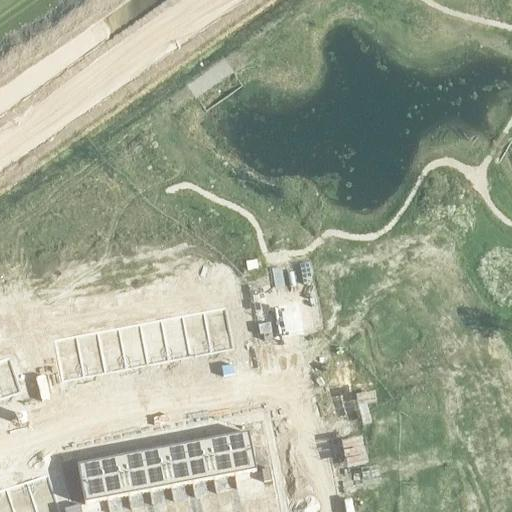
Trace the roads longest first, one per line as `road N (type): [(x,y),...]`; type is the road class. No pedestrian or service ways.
road 1 (residential): [(511,489),(427,382),(387,292),(354,281),(282,298)]
road 2 (residential): [(296,377),(0,445)]
road 3 (unclassified): [(218,0),(0,158)]
road 4 (residential): [(321,511),(296,377)]
